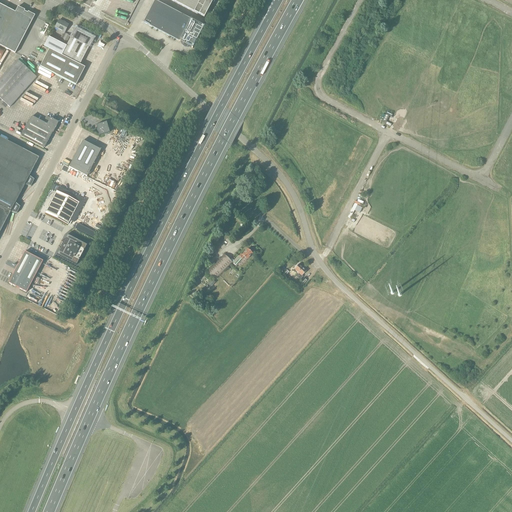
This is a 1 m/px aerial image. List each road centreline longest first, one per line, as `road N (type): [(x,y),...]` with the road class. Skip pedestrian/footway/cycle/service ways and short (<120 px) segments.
road 1 (unclassified): [(511,441),(326,272),(280,175),(123,35)]
road 2 (motorway): [(49,511),(158,267),(297,0)]
road 3 (motorway): [(279,0),(143,260),(32,511)]
road 4 (unclassified): [(0,272),(123,35)]
road 5 (track): [(477,178),(386,133),(319,262)]
road 6 (track): [(362,0),(317,82),(319,93),(386,133)]
